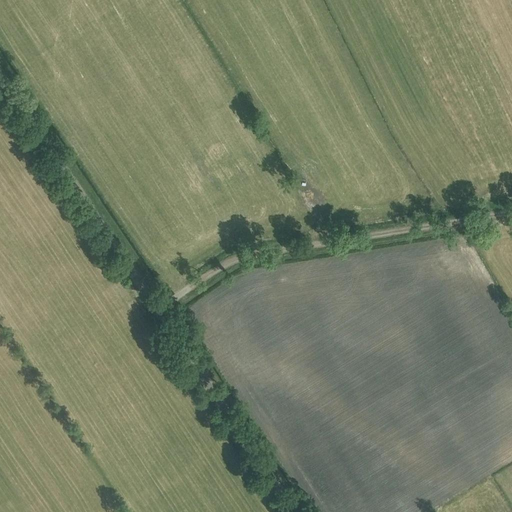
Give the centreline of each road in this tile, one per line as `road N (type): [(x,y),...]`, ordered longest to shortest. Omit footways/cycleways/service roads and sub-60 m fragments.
road 1 (unclassified): [(288,511),(0,66)]
road 2 (track): [(158,313),(237,256),(511,212)]
